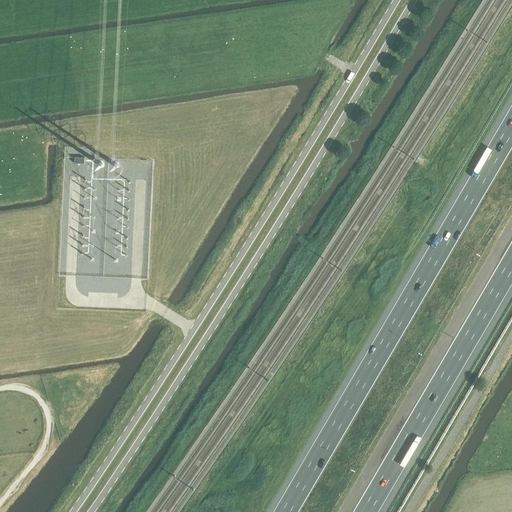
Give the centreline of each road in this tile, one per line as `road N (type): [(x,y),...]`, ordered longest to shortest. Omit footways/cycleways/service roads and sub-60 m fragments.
road 1 (secondary): [(398,0),(263,229),(74,511)]
road 2 (secondary): [(92,511),(413,0)]
road 3 (motorway): [(511,127),(285,511)]
road 4 (motorway): [(366,511),(511,261)]
